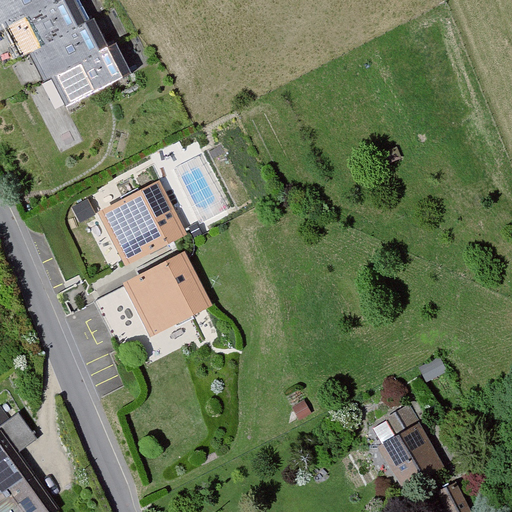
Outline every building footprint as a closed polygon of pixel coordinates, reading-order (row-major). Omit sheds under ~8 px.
[(0,0),(0,29),(2,29),(17,55),(27,51),(40,80),(49,75),(67,99),(127,68),(109,41),(102,44),(86,13),(79,18),(70,0),(0,0)] [(180,237),(154,188),(99,217),(126,267),(180,237)] [(205,310),(179,261),(125,289),(151,339),(205,310)] [(436,358),(418,367),(426,381),(443,372),(436,358)] [(440,470),(404,409),(383,422),(394,441),(378,450),(403,492),(440,470)] [(33,440),(15,417),(0,429),(0,511),(53,511),(56,510),(13,455),(33,440)] [(467,511),(453,487),(438,496),(446,511),(444,511),(467,511)]
